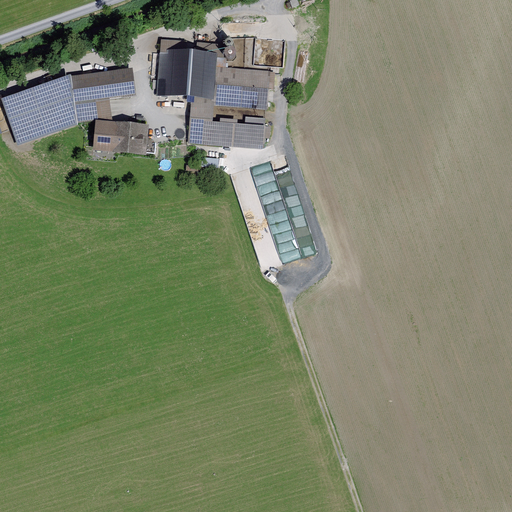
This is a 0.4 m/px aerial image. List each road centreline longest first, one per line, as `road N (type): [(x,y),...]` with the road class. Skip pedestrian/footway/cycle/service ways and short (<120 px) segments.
road 1 (track): [(362,511),(239,164),(278,151),(290,36),(277,0)]
road 2 (track): [(253,0),(0,88)]
road 3 (track): [(117,0),(0,40)]
